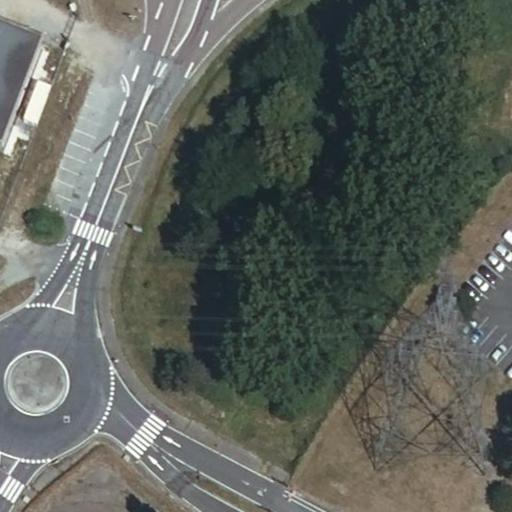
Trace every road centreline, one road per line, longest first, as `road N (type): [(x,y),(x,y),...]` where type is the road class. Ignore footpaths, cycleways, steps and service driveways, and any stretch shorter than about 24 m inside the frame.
road 1 (unclassified): [(154,41),(86,232),(18,327)]
road 2 (unclassified): [(84,349),(84,288),(98,238),(170,77)]
